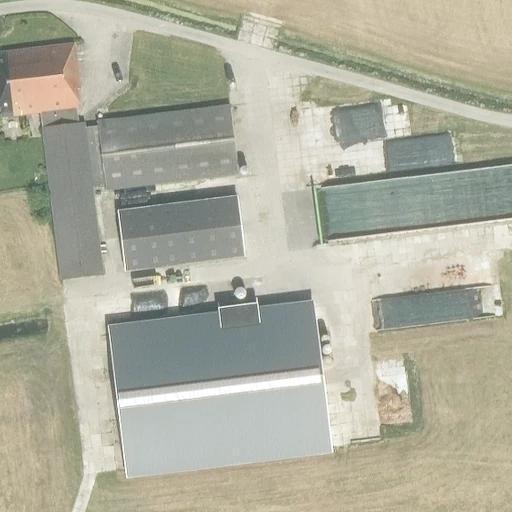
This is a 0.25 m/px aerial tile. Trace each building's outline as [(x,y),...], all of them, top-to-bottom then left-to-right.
[(106,192),(237,174),(229,107),(96,123),(97,127),(84,129),(83,125),(77,125),(76,109),(78,109),(76,91),(79,90),(73,45),(0,54),(0,121),(41,116),(63,281),(104,275),(93,188),(105,187),(106,192)] [(411,139),(410,109),(316,112),(317,142),(411,139)] [(511,165),(323,191),(329,230),(341,229),(341,230),(453,215),(451,200),(463,198),(466,222),(511,215),(511,165)] [(236,198),(117,213),(124,273),(243,258),(236,198)] [(500,292),(418,299),(420,323),(502,315),(500,292)] [(217,305),(219,320),(109,334),(126,473),(328,448),(311,309),(256,316),(254,300),(217,305)]
